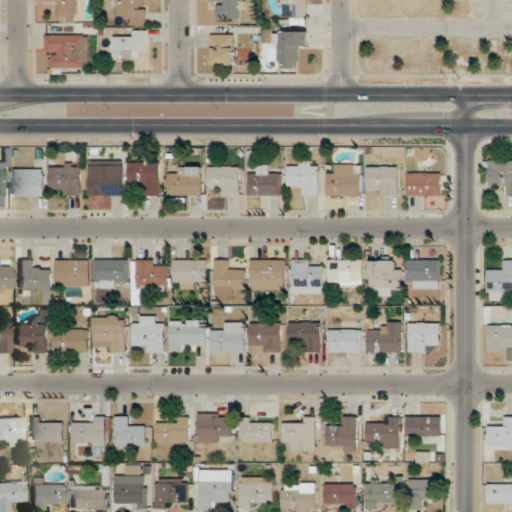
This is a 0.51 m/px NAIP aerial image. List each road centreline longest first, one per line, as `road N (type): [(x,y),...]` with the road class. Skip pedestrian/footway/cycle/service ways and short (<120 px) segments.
road 1 (residential): [(0,229),(511,227)]
road 2 (residential): [(0,385),(511,384)]
road 3 (secondary): [(511,93),(0,92)]
road 4 (secondary): [(0,128),(511,127)]
road 5 (residential): [(466,511),(465,93)]
